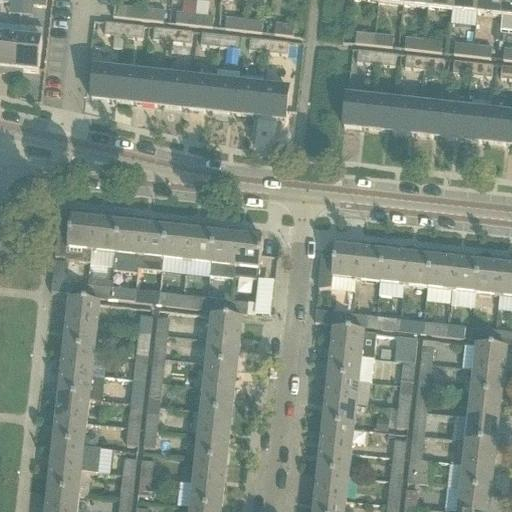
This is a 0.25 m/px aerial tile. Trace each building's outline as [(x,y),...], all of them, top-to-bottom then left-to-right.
[(39,0),(22,0),(20,18),(31,20),(33,8),(46,10),(47,1),(39,0)] [(379,0),(379,5),(404,8),(404,0),(379,0)] [(404,0),(404,8),(429,11),(429,0),(404,0)] [(429,0),(429,11),(453,14),(454,0),(429,0)] [(452,13),(450,28),(475,31),(477,16),(478,16),(479,0),(454,0),(453,14),(452,13)] [(479,0),(478,16),(503,19),(504,0),(479,0)] [(511,0),(504,0),(503,19),(511,20),(511,0)] [(116,9),(114,20),(144,24),(146,12),(116,9)] [(146,12),(144,24),(163,26),(165,14),(146,12)] [(177,16),(175,27),(194,29),(195,18),(177,16)] [(195,18),(194,29),(212,31),(214,20),(195,18)] [(226,21),(225,33),(243,35),(244,23),(226,21)] [(244,23),(243,35),(261,37),(263,25),(244,23)] [(106,26),(104,38),(123,40),(125,28),(114,27),(106,26)] [(0,76),(6,77),(6,72),(14,73),(18,41),(19,29),(0,27),(0,76)] [(276,27),(274,38),(275,38),(293,40),(294,29),(276,27)] [(125,28),(124,39),(143,42),(145,30),(125,28)] [(18,41),(14,73),(38,76),(41,44),(43,32),(19,29),(18,41)] [(154,32),(153,44),(172,46),(173,34),(154,32)] [(173,34),(172,46),(191,48),(192,36),(173,34)] [(357,36),(355,48),(373,50),(375,38),(357,36)] [(202,37),(201,49),(220,51),(221,39),(202,37)] [(375,38),(373,50),(392,52),(393,40),(375,38)] [(221,39),(220,51),(239,53),(240,41),(221,39)] [(406,41),(404,53),(423,55),(424,43),(406,41)] [(250,42),(249,54),(268,56),(269,44),(250,42)] [(424,43),(423,55),(441,57),(442,45),(424,43)] [(269,44),(268,56),(287,59),(288,47),(269,44)] [(455,47),(454,59),(472,61),(473,49),(455,47)] [(473,49),(472,61),(490,63),(491,51),(473,49)] [(511,53),(504,53),(503,64),(511,65),(511,53)] [(358,54),(357,66),(376,68),(377,56),(358,54)] [(377,56),(376,68),(395,70),(396,58),(377,56)] [(406,59),(405,71),(425,73),(426,62),(406,59)] [(426,62),(425,73),(443,75),(444,64),(426,62)] [(454,65),(453,77),(472,79),(473,67),(454,65)] [(474,66),(473,79),(491,81),(493,68),(474,66)] [(511,71),(502,70),(501,82),(511,83),(511,71)] [(94,102),(117,104),(120,77),(97,75),(98,72),(96,72),(92,103),(94,103),(94,102)] [(117,104),(141,107),(144,80),(120,77),(117,104)] [(141,107),(165,110),(168,83),(144,80),(141,107)] [(165,110),(188,112),(191,85),(168,83),(165,110)] [(188,112),(213,115),(216,88),(191,85),(188,112)] [(213,115),(236,117),(239,90),(216,88),(213,115)] [(236,117),(261,120),(264,93),(239,90),(236,117)] [(264,93),(261,120),(285,123),(285,125),(286,125),(290,94),(288,94),(288,96),(264,93)] [(347,130),(369,132),(372,105),(350,102),(350,101),(348,101),(345,131),(347,131),(347,130)] [(369,132),(393,135),(397,108),(372,105),(369,132)] [(393,135),(417,138),(420,110),(397,108),(393,135)] [(417,138),(441,140),(444,113),(420,110),(417,138)] [(441,140),(465,143),(469,116),(444,113),(441,140)] [(465,143),(490,146),(493,119),(469,116),(465,143)] [(490,146),(511,148),(511,120),(493,119),(490,146)] [(58,231),(55,261),(66,263),(66,265),(90,267),(92,255),(95,225),(71,223),(70,232),(59,231),(58,231)] [(92,255),(116,258),(119,228),(95,225),(92,255)] [(116,258),(114,276),(138,279),(138,274),(143,231),(119,228),(116,258)] [(140,261),(138,274),(162,276),(163,263),(164,263),(167,233),(143,231),(140,261)] [(164,263),(187,266),(191,236),(167,233),(164,263)] [(187,266),(211,269),(215,238),(191,236),(187,266)] [(234,283),(234,281),(239,241),(215,238),(211,269),(210,281),(234,283)] [(239,241),(234,281),(258,284),(260,274),(263,244),(239,241)] [(322,260),(318,293),(319,293),(330,295),(332,282),(356,285),(360,255),(335,252),(334,261),(323,260),(322,260)] [(356,285),(380,287),(383,257),(360,255),(356,285)] [(380,287),(404,290),(407,260),(383,257),(380,287)] [(404,290),(428,292),(431,263),(407,260),(404,290)] [(428,292),(452,295),(455,265),(431,263),(428,292)] [(452,295),(476,298),(479,268),(455,265),(452,295)] [(476,298),(499,300),(503,270),(479,268),(476,298)] [(511,271),(503,270),(499,300),(511,301),(511,271)] [(71,299),(87,300),(88,290),(72,288),(71,299)] [(88,290),(87,300),(104,302),(111,303),(112,292),(105,291),(88,290)] [(118,293),(117,304),(119,304),(135,306),(136,295),(120,293),(118,293)] [(136,295),(135,306),(152,308),(159,309),(160,298),(153,297),(136,295)] [(160,298),(159,309),(166,310),(183,311),(184,300),(167,299),(160,298)] [(184,300),(183,311),(200,313),(201,302),(184,300)] [(213,314),(230,316),(231,306),(214,304),(213,314)] [(70,305),(68,329),(98,332),(100,308),(70,305)] [(231,306),(230,316),(247,318),(248,307),(231,306)] [(336,317),(316,315),(315,326),(334,328),(351,330),(352,319),(336,317)] [(352,319),(351,330),(369,332),(370,321),(352,319)] [(140,321),(138,337),(151,338),(153,322),(140,321)] [(213,321),(210,345),(240,349),(243,324),(213,321)] [(158,322),(156,339),(168,341),(169,323),(158,322)] [(382,333),(399,335),(400,324),(383,322),(382,333)] [(400,324),(399,335),(417,337),(418,326),(400,324)] [(430,339),(447,341),(448,330),(431,328),(430,339)] [(68,329),(65,353),(95,356),(98,332),(68,329)] [(448,330),(447,341),(465,343),(466,332),(448,330)] [(478,344),(495,346),(496,335),(479,333),(478,344)] [(376,339),(334,334),(332,359),(362,362),(374,363),(376,339)] [(511,336),(496,335),(495,346),(511,347),(511,336)] [(138,337),(136,356),(149,357),(151,338),(138,337)] [(168,341),(156,339),(154,360),(165,362),(168,341)] [(210,345),(207,369),(238,372),(240,349),(210,345)] [(405,349),(403,367),(415,368),(417,350),(405,349)] [(475,375),(477,350),(466,349),(463,374),(475,375)] [(477,350),(475,375),(505,378),(507,354),(477,350)] [(422,351),(420,369),(432,370),(434,352),(422,351)] [(65,353),(62,377),(92,380),(95,356),(65,353)] [(332,359),(329,382),(359,386),(362,362),(332,359)] [(403,367),(401,385),(413,386),(415,368),(403,367)] [(135,369),(133,385),(146,386),(148,371),(135,369)] [(153,369),(151,387),(162,388),(164,370),(153,369)] [(207,369),(205,393),(235,396),(238,372),(207,369)] [(420,372),(418,387),(430,388),(432,370),(420,369),(420,372)] [(475,375),(472,399),(502,402),(505,378),(475,375)] [(62,377),(60,401),(90,404),(92,380),(62,377)] [(329,382),(326,406),(357,409),(359,386),(329,382)] [(133,385),(131,404),(144,405),(146,386),(133,385)] [(162,388),(151,387),(149,408),(160,409),(162,388)] [(205,393),(202,417),(232,420),(235,396),(205,393)] [(400,397),(398,415),(409,416),(411,398),(400,397)] [(417,399),(415,416),(427,418),(429,400),(417,399)] [(472,399),(469,423),(499,426),(502,402),(472,399)] [(60,401),(57,424),(87,428),(90,404),(60,401)] [(326,406),(324,429),(354,433),(357,409),(326,406)] [(398,415),(396,432),(407,434),(409,416),(398,415)] [(130,416),(128,432),(141,434),(143,418),(130,416)] [(415,416),(413,434),(425,436),(427,418),(415,416)] [(148,417),(146,435),(157,436),(159,418),(148,417)] [(202,417),(200,440),(230,444),(232,420),(202,417)] [(467,447),(469,423),(458,421),(455,445),(467,447)] [(377,422),(376,436),(387,438),(389,424),(377,422)] [(469,423),(467,447),(497,450),(499,426),(469,423)] [(57,424),(54,448),(84,452),(87,428),(57,424)] [(324,429),(321,453),(352,457),(354,433),(324,429)] [(141,434),(128,432),(126,447),(139,449),(141,434)] [(146,435),(144,451),(155,452),(157,436),(146,435)] [(200,440),(197,464),(227,467),(230,444),(200,440)] [(395,445),(393,462),(404,464),(406,446),(395,445)] [(411,446),(409,464),(422,466),(424,448),(411,446)] [(467,447),(464,470),(494,474),(497,450),(467,447)] [(54,448),(52,472),(82,476),(97,477),(99,453),(84,452),(54,448)] [(321,453),(319,477),(349,480),(352,457),(321,453)] [(393,462),(391,480),(402,481),(404,464),(393,462)] [(126,463),(124,480),(135,482),(137,464),(126,463)] [(197,464),(194,488),(225,491),(227,467),(197,464)] [(409,464),(407,482),(420,483),(422,466),(409,464)] [(142,465),(141,482),(152,484),(154,466),(142,465)] [(450,469),(447,493),(461,494),(491,498),(494,474),(464,470),(450,469)] [(52,472),(49,496),(79,499),(82,476),(52,472)] [(319,477),(316,500),(346,504),(349,480),(319,477)] [(124,480),(122,497),(133,499),(135,482),(124,480)] [(141,482),(139,499),(150,500),(152,484),(141,482)] [(194,488),(192,511),(194,511),(222,511),(225,491),(194,488)] [(389,491),(387,509),(399,511),(401,493),(389,491)] [(459,511),(461,494),(447,493),(445,511),(459,511)] [(461,494),(459,511),(489,511),(491,498),(461,494)] [(406,495),(404,511),(416,511),(418,496),(406,495)] [(49,496),(47,511),(77,511),(79,499),(49,496)] [(316,500),(314,511),(345,511),(346,504),(316,500)]
